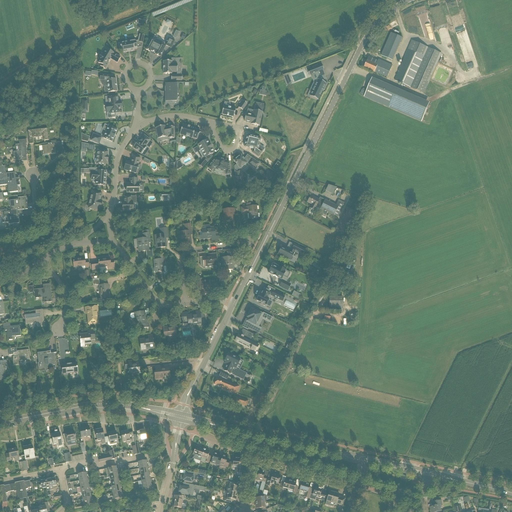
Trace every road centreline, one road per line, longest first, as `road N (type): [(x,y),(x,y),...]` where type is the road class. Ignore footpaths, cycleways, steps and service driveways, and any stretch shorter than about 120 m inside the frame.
road 1 (tertiary): [(232,304),(360,46),(381,17),(407,0)]
road 2 (track): [(183,116),(346,43),(360,46)]
road 3 (tertiary): [(0,423),(106,403),(140,407)]
